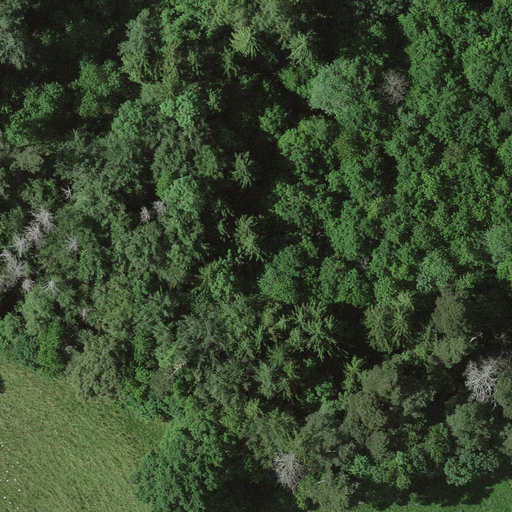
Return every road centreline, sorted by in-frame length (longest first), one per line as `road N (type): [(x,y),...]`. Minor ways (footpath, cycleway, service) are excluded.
road 1 (track): [(0,247),(147,291),(328,317),(416,303),(511,262)]
road 2 (track): [(360,317),(318,374),(264,488)]
